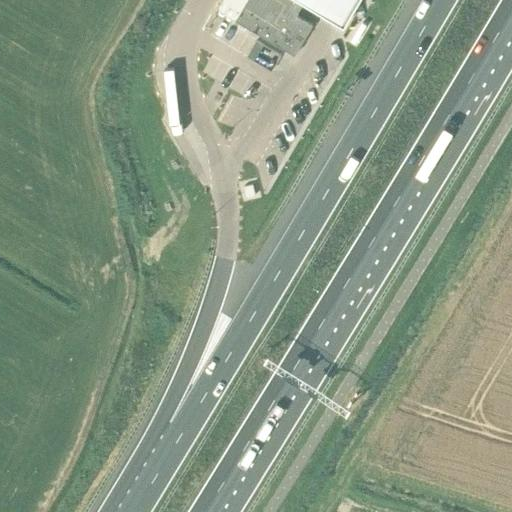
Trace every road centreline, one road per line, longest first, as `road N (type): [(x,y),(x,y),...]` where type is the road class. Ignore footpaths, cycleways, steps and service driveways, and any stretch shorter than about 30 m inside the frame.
road 1 (motorway): [(203,511),(511,8)]
road 2 (motorway): [(438,0),(181,432)]
road 3 (motorway): [(223,255),(181,432)]
